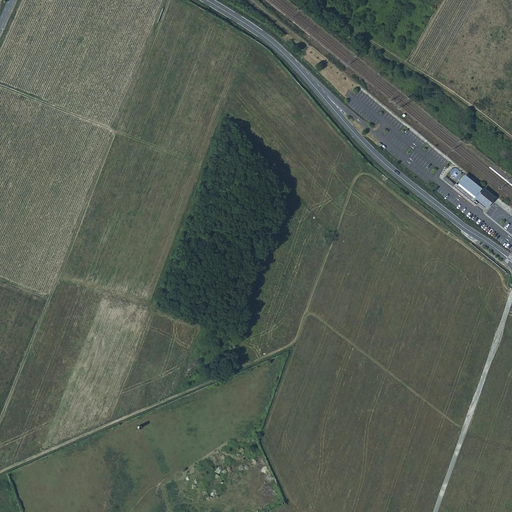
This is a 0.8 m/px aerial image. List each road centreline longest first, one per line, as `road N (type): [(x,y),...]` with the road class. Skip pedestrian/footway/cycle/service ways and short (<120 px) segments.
road 1 (track): [(0,422),(113,132),(204,167),(223,112)]
road 2 (secondary): [(205,0),(272,42),(392,171),(511,261)]
road 3 (track): [(296,340),(0,471)]
road 4 (track): [(334,233),(223,112),(248,44),(175,0)]
road 5 (track): [(511,298),(502,276),(363,171),(334,233)]
road 6 (track): [(0,88),(113,132),(164,0)]
road 7 (track): [(58,278),(158,310),(204,167)]
road 8 (track): [(511,137),(314,0)]
road 9 (track): [(305,310),(463,430)]
road 10 (track): [(301,511),(289,503),(264,435),(296,340)]
